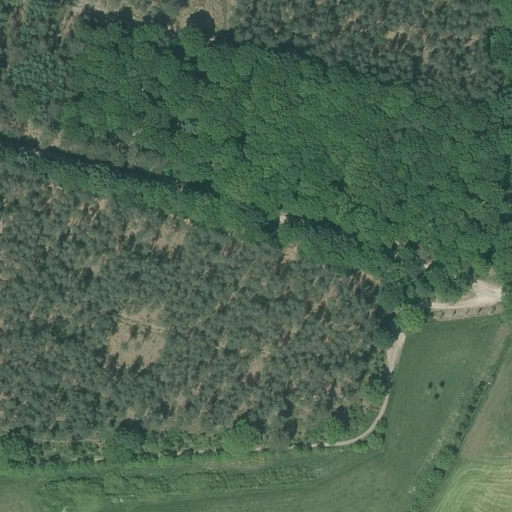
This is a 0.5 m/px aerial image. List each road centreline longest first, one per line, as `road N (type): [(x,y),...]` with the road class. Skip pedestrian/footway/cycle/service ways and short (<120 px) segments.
road 1 (track): [(0,464),(176,443),(372,444),(401,310),(505,300)]
road 2 (track): [(0,145),(257,207),(511,295)]
